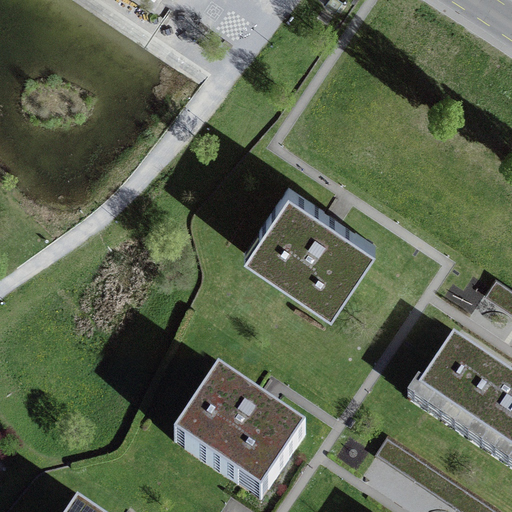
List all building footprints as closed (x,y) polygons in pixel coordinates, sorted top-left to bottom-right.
[(343,2),(339,0),(328,0),(325,4),(336,12),(343,2)] [(376,246),(288,187),(244,253),(331,312),(376,246)] [(511,321),(511,289),(506,286),(492,308),(511,321)] [(419,393),(511,455),(511,379),(454,341),(419,393)] [(219,376),(174,442),(261,500),(306,435),(219,376)] [(450,511),(494,511),(399,448),(385,469),(450,511)]
